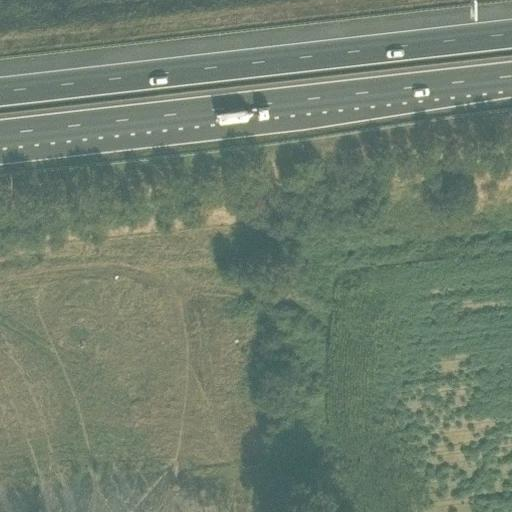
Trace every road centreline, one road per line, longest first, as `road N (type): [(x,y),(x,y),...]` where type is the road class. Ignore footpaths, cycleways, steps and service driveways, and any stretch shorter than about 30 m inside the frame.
road 1 (motorway): [(0,134),(511,76)]
road 2 (motorway): [(511,34),(0,92)]
road 3 (track): [(337,330),(246,288),(94,263),(0,274)]
